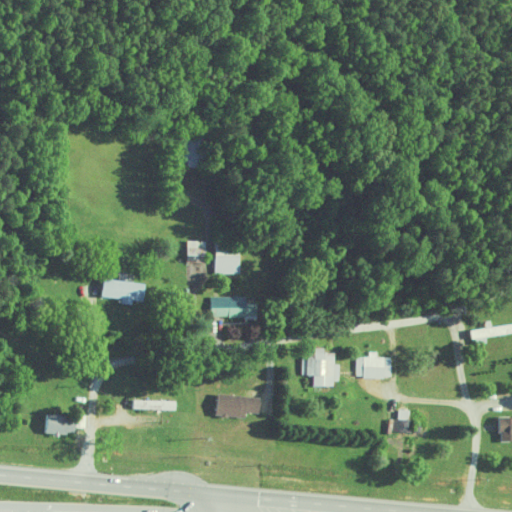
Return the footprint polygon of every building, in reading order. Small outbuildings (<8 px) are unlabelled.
[(201,166),(203,129),(186,128),(184,166),(201,166)] [(208,262),(208,239),(187,239),(186,261),(208,262)] [(147,301),(148,280),(103,278),(102,295),(122,297),(122,302),(135,303),(135,300),(147,301)] [(248,296),(211,295),(210,316),(259,317),(259,302),(248,301),(248,296)] [(472,328),(473,343),(487,342),(487,335),(511,332),(511,323),(490,325),(490,327),(472,328)] [(313,384),(341,383),(340,362),(336,362),(336,351),(326,351),(326,350),(301,351),(302,375),(312,374),(313,384)] [(357,355),(357,376),(391,376),(392,356),(378,356),(378,351),(369,350),(369,355),(357,355)] [(219,415),(248,416),(248,411),(262,411),(262,394),(220,394),(219,415)] [(178,399),(133,399),(133,408),(178,409),(178,399)] [(413,409),(400,408),(400,418),(395,418),(395,430),(412,431),(413,409)] [(78,433),(78,415),(45,414),(45,432),(78,433)] [(511,414),(500,414),(499,431),(503,431),(503,439),(511,439),(511,414)]
